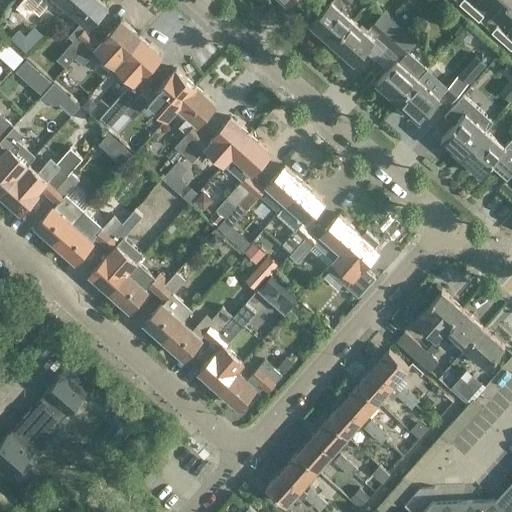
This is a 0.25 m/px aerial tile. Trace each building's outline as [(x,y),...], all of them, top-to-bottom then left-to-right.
[(106,6),(98,0),(75,0),(69,8),(82,19),(68,35),(73,39),(57,58),(65,66),(94,34),(87,27),(106,6)] [(330,0),(309,23),(331,42),(350,20),(340,11),(350,0),(330,0)] [(350,20),(331,42),(352,61),(376,34),(388,44),(420,8),(411,0),(406,0),(393,15),(385,8),(368,27),(362,22),(357,26),(350,20)] [(469,11),(474,5),(468,0),(461,0),(459,2),(469,11)] [(479,19),(484,14),(474,5),(469,11),(479,19)] [(375,82),(397,101),(427,66),(409,50),(419,39),(409,30),(415,24),(410,20),(421,9),(420,8),(388,44),(400,55),(375,82)] [(141,37),(121,20),(102,41),(94,34),(65,66),(64,68),(71,74),(81,63),(83,64),(91,55),(99,62),(113,47),(123,56),(117,62),(117,63),(141,37)] [(501,39),(506,34),(496,25),(492,31),(501,39)] [(0,53),(15,67),(25,56),(0,34),(0,53)] [(511,48),(511,47),(511,39),(506,34),(501,39),(511,48)] [(160,55),(141,37),(117,63),(118,64),(124,81),(128,85),(100,116),(102,118),(99,120),(108,128),(110,125),(114,122),(149,83),(141,76),(160,55)] [(469,83),(486,63),(475,54),(457,74),(469,83)] [(26,76),(36,66),(27,58),(18,68),(26,76)] [(511,62),(510,61),(501,71),(510,79),(499,91),(509,101),(511,97),(511,62)] [(427,66),(397,101),(418,120),(437,98),(437,97),(440,94),(449,102),(465,84),(456,76),(448,85),(428,67),(427,66)] [(195,86),(175,68),(156,90),(149,83),(114,122),(122,129),(133,117),(149,100),(167,117),(178,105),(195,86)] [(73,114),(80,105),(54,81),(40,97),(47,104),(61,103),(73,114)] [(215,104),(195,86),(178,105),(189,115),(177,127),(185,133),(174,145),(173,145),(165,154),(175,162),(183,153),(203,131),(196,125),(215,104)] [(95,114),(103,105),(93,97),(86,106),(95,114)] [(0,139),(14,124),(0,111),(0,139)] [(440,139),(460,157),(483,130),(464,112),(440,139)] [(207,145),(225,161),(249,134),(229,117),(211,138),(212,139),(207,145)] [(23,132),(14,124),(0,139),(0,151),(1,153),(11,146),(22,132),(23,132)] [(483,130),(460,157),(480,175),(490,163),(507,179),(511,173),(511,136),(503,147),(483,130)] [(203,131),(183,153),(192,161),(207,145),(212,139),(211,138),(203,131)] [(17,174),(28,161),(35,154),(18,139),(23,133),(22,132),(11,146),(1,153),(0,154),(0,193),(17,174)] [(135,154),(109,132),(98,143),(125,166),(135,154)] [(242,178),(225,196),(235,205),(257,180),(250,173),(269,152),(249,134),(225,161),(242,178)] [(47,178),(28,161),(17,174),(0,193),(19,211),(37,192),(36,191),(40,187),(48,195),(70,170),(82,157),(70,146),(55,162),(59,165),(47,178)] [(189,200),(197,192),(183,179),(183,172),(187,168),(178,160),(163,177),(189,200)] [(284,166),(267,184),(265,187),(257,180),(235,205),(238,202),(246,209),(260,194),(278,211),(303,183),(284,166)] [(79,178),(70,170),(48,195),(57,202),(65,193),(79,178)] [(170,202),(178,192),(163,179),(155,188),(170,202)] [(511,186),(505,180),(499,186),(511,199),(511,186)] [(278,211),(277,212),(295,228),(283,242),(292,250),(295,248),(297,245),(311,230),(315,224),(307,217),(323,200),(303,183),(278,211)] [(205,210),(214,200),(203,190),(194,200),(205,210)] [(55,242),(72,223),(84,210),(65,193),(57,202),(53,206),(53,205),(35,225),(55,242)] [(244,250),(251,242),(233,225),(246,210),(238,203),(218,226),(244,250)] [(217,224),(224,216),(217,210),(210,217),(217,224)] [(102,244),(122,221),(113,213),(93,236),(102,244)] [(329,264),(358,232),(339,214),(319,237),(311,230),(297,245),(306,253),(312,246),(319,252),(330,240),(340,250),(328,263),(329,264)] [(125,237),(131,229),(122,221),(102,244),(110,251),(111,252),(125,237)] [(72,223),(55,242),(75,260),(92,241),(72,223)] [(363,266),(378,249),(374,246),(379,241),(366,229),(362,234),(358,232),(329,264),(327,266),(359,294),(375,276),(363,266)] [(225,241),(215,232),(207,241),(213,246),(220,246),(225,241)] [(90,274),(109,291),(126,272),(136,260),(143,253),(125,237),(111,252),(110,251),(90,274)] [(257,263),(266,253),(255,241),(245,251),(257,263)] [(246,279),(256,289),(280,264),(269,254),(246,279)] [(146,289),(145,288),(148,285),(155,276),(136,260),(126,272),(109,291),(129,308),(146,289)] [(186,278),(177,270),(169,278),(157,292),(166,300),(163,303),(162,303),(144,322),(164,339),(181,320),(192,308),(173,291),(186,278)] [(157,292),(169,278),(160,270),(155,276),(148,285),(157,292)] [(285,313),(298,299),(271,275),(258,290),(285,313)] [(444,329),(462,308),(441,289),(415,319),(436,337),(439,334),(444,329)] [(181,320),(164,339),(183,357),(204,334),(211,341),(245,303),(244,302),(233,314),(222,305),(211,317),(206,312),(191,329),(181,320)] [(224,344),(242,323),(243,324),(255,311),(245,303),(211,341),(219,348),(198,370),(218,388),(235,369),(242,361),(224,344)] [(483,327),(462,308),(444,329),(439,334),(449,344),(455,338),(465,347),(483,327)] [(504,346),(483,327),(465,347),(486,366),(504,346)] [(396,340),(429,369),(437,360),(404,331),(396,340)] [(389,349),(373,367),(414,404),(419,398),(403,385),(407,381),(401,376),(409,367),(389,349)] [(280,365),(286,371),(294,362),(288,357),(280,365)] [(235,369),(218,388),(237,405),(259,382),(268,390),(283,374),(264,358),(246,378),(235,369)] [(62,418),(89,387),(65,366),(0,438),(0,470),(8,478),(36,447),(39,451),(65,421),(62,418)] [(414,404),(373,367),(357,384),(378,402),(387,391),(392,395),(395,393),(412,407),(414,404)] [(467,398),(482,382),(473,373),(466,380),(460,375),(452,384),(467,398)] [(378,402),(357,384),(342,401),(362,419),(378,402)] [(451,443),(484,407),(474,398),(441,433),(451,443)] [(362,419),(342,401),(327,418),(347,436),(362,419)] [(381,441),(388,433),(371,417),(363,426),(381,441)] [(347,436),(327,418),(312,435),(332,453),(347,436)] [(420,438),(429,428),(419,419),(410,429),(420,438)] [(332,453),(312,435),(296,452),(317,470),(332,453)] [(340,451),(333,460),(350,475),(358,467),(340,451)] [(317,470),(296,452),(281,469),(323,506),(328,501),(310,485),(305,489),(302,486),(317,470)] [(388,471),(379,463),(373,471),(382,479),(388,471)] [(323,506),(281,469),(265,487),(285,505),(296,494),(301,499),(304,496),(320,510),(323,506)] [(511,511),(511,485),(497,502),(494,498),(493,498),(431,501),(421,511),(511,511)] [(361,507),(370,495),(360,487),(350,498),(361,507)]
